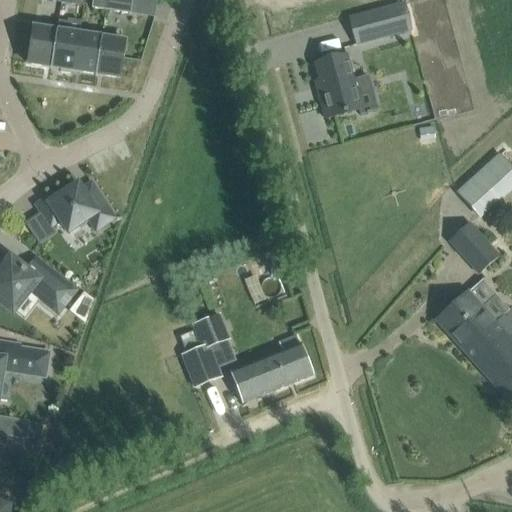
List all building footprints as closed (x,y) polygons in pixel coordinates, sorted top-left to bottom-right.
[(107,0),(93,0),(92,9),(105,11),(107,0)] [(130,15),(132,0),(107,0),(105,11),(130,15)] [(412,31),(405,4),(370,13),(378,40),(412,31)] [(50,68),(56,32),(33,28),(28,65),(50,68)] [(73,72),(79,35),(57,32),(57,31),(56,30),(56,32),(50,68),(50,70),(51,70),(51,69),(61,70),(60,73),(70,75),(70,72),(73,72)] [(96,77),(96,75),(102,39),(102,37),(101,37),(101,38),(79,35),(73,72),(95,75),(95,76),(96,77)] [(102,39),(96,75),(119,79),(124,42),(102,39)] [(361,97),(357,80),(352,81),(346,57),(315,66),(321,89),(316,91),(325,121),(360,111),(357,98),(361,97)] [(511,170),(499,156),(457,193),(480,219),(511,190),(511,170)] [(81,190),(78,184),(38,211),(50,229),(60,223),(68,234),(87,221),(95,233),(116,220),(91,183),(81,190)] [(479,276),(494,262),(500,256),(469,224),(449,242),(479,276)] [(0,304),(9,312),(20,298),(23,301),(30,293),(39,300),(57,314),(63,308),(75,292),(51,273),(42,285),(10,259),(0,271),(0,304)] [(511,406),(511,405),(511,311),(508,308),(494,321),(467,292),(435,321),(511,406)] [(192,333),(180,338),(187,356),(183,357),(195,389),(221,379),(218,370),(209,348),(229,341),(219,317),(193,327),(202,349),(199,351),(192,333)] [(282,353),(231,373),(244,405),(313,377),(297,337),(279,344),(282,353)] [(20,349),(21,347),(0,343),(0,385),(2,372),(45,379),(49,354),(20,349)] [(27,441),(30,423),(0,418),(0,446),(6,447),(8,438),(27,441)] [(0,511),(11,511),(13,501),(0,499),(0,511)]
